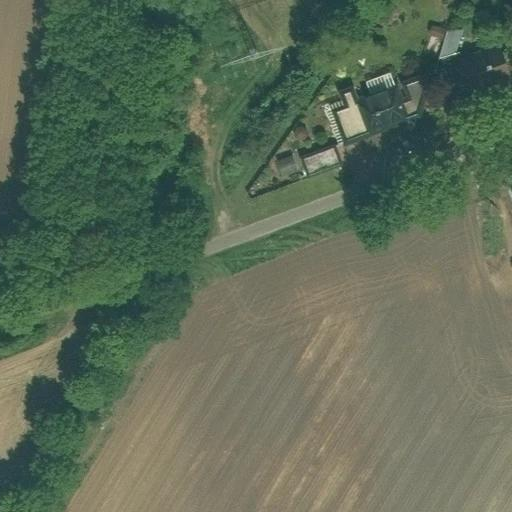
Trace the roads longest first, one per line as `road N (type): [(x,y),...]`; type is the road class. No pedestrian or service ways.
road 1 (residential): [(511,135),(150,270)]
road 2 (track): [(150,270),(120,335),(10,511)]
road 3 (unclassified): [(150,270),(0,322)]
